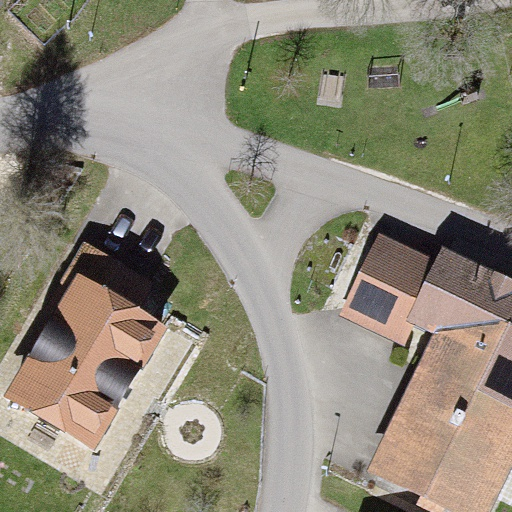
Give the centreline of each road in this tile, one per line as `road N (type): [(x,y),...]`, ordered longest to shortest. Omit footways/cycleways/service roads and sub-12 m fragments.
road 1 (unclassified): [(139,97),(181,66),(283,23),(460,18),(511,2)]
road 2 (residential): [(254,273),(274,349),(290,481),(284,511)]
road 3 (residential): [(139,97),(254,273)]
road 4 (unclassified): [(324,176),(139,97)]
road 5 (unclassified): [(511,245),(324,176)]
road 6 (residential): [(0,111),(29,99),(139,97)]
